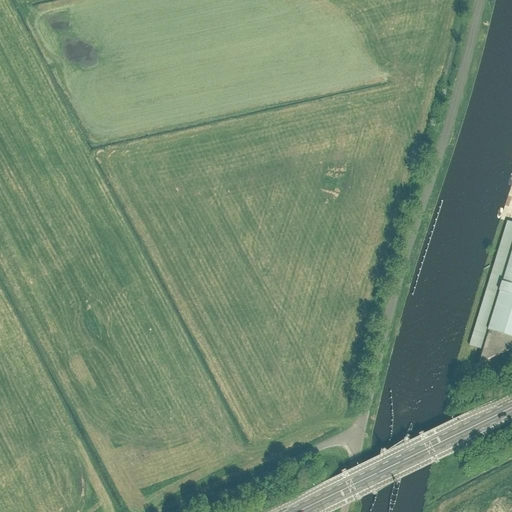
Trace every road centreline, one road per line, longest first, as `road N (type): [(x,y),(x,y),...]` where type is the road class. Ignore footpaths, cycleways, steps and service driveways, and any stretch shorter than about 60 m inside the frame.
road 1 (unclassified): [(358,441),(480,0)]
road 2 (primary): [(298,511),(511,407)]
road 3 (unclassified): [(190,511),(324,444),(358,441)]
